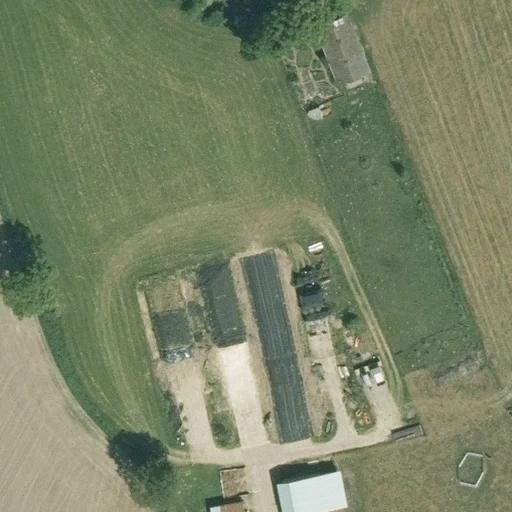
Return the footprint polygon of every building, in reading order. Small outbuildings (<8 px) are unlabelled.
[(336,16),(315,25),(338,84),(370,71),(356,36),(359,35),(350,11),(347,12),(344,13),(341,4),(333,6),(336,16)] [(198,266),(203,299),(228,295),(223,262),(198,266)] [(236,308),(212,312),(233,443),(261,439),(257,414),(253,415),(236,308)] [(348,358),(370,354),(363,316),(342,320),(348,358)] [(314,390),(338,387),(333,348),(309,351),(314,390)] [(342,394),(323,396),(325,413),(345,411),(342,394)] [(344,511),(344,505),(347,504),(341,468),(276,481),(281,511),(344,511)] [(244,511),(243,499),(209,505),(210,511),(244,511)]
